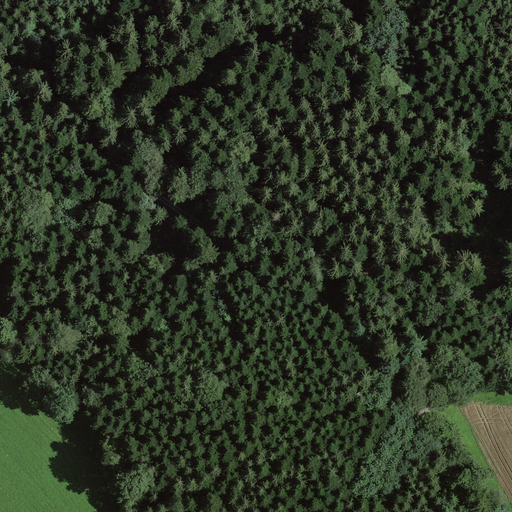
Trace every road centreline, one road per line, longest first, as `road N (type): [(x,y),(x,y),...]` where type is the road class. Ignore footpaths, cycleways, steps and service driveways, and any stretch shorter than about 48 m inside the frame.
road 1 (track): [(0,123),(73,143),(322,301),(414,423),(465,511)]
road 2 (track): [(339,0),(400,89),(511,184)]
